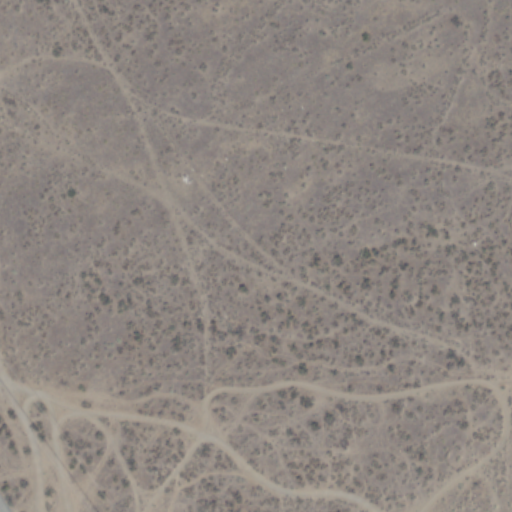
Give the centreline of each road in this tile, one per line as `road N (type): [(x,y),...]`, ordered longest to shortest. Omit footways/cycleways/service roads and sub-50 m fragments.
road 1 (track): [(492,511),(484,460),(500,420),(487,384),(471,377),(368,392),(293,378),(213,385),(183,449),(135,511)]
road 2 (track): [(376,511),(339,488),(262,477),(181,423),(63,405),(6,382)]
road 3 (track): [(66,511),(0,367)]
